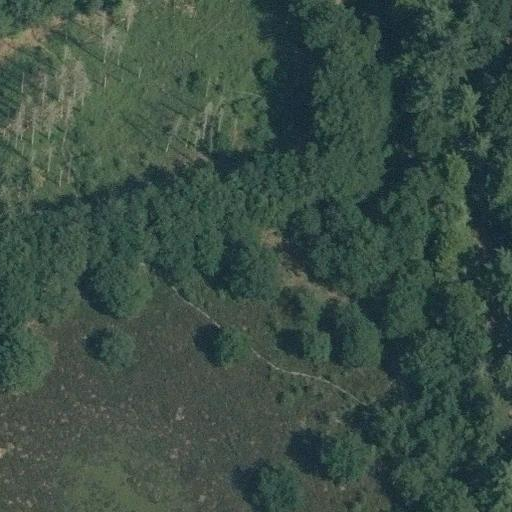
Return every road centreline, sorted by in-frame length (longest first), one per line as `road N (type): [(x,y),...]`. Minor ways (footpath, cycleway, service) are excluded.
road 1 (track): [(371,204),(430,511)]
road 2 (track): [(330,0),(371,204)]
